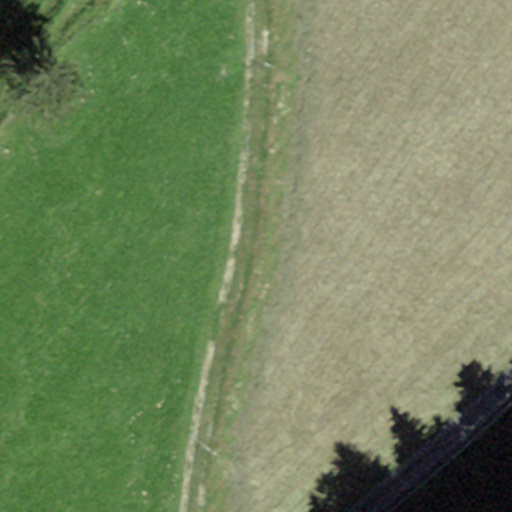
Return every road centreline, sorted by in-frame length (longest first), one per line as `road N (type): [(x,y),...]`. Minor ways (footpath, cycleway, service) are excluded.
road 1 (track): [(269,0),(262,175),(198,511)]
road 2 (unclassified): [(511,377),(363,511)]
